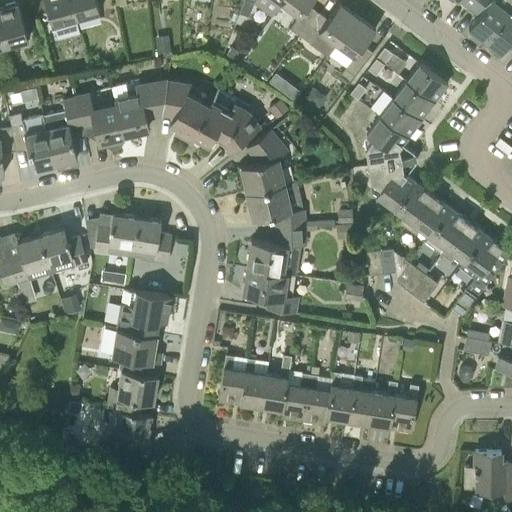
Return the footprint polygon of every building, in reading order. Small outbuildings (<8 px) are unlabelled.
[(45,0),(52,25),(79,19),(73,0),(45,0)] [(73,0),(79,19),(100,13),(96,0),(73,0)] [(284,2),(284,0),(243,0),(239,12),(248,16),(254,2),(272,15),(283,1),(284,2)] [(320,10),(309,2),(310,0),(284,0),(284,2),(298,12),(289,25),(302,34),(320,10)] [(483,38),(511,0),(470,0),(466,5),(478,14),(468,26),(483,38)] [(511,0),(483,38),(501,51),(507,43),(511,47),(511,0)] [(318,29),(337,43),(338,42),(338,43),(359,16),(339,1),(328,16),(320,10),(302,34),(310,40),(318,29)] [(0,30),(5,48),(29,42),(18,3),(0,8),(0,30)] [(350,82),(355,76),(372,52),(363,45),(375,28),(359,16),(338,43),(354,55),(345,68),(340,75),(350,82)] [(171,49),(169,33),(155,35),(158,56),(170,55),(169,49),(171,49)] [(226,54),(237,60),(242,51),(231,45),(226,54)] [(385,62),(392,52),(384,46),(376,56),(385,62)] [(375,73),(385,62),(376,56),(367,67),(375,73)] [(407,79),(435,99),(447,82),(420,61),(407,79)] [(275,71),(269,80),(276,86),(281,80),(280,75),(275,71)] [(147,116),(160,113),(166,77),(138,84),(140,92),(114,98),(115,103),(122,136),(124,135),(123,132),(149,126),(147,116)] [(176,128),(191,137),(209,105),(187,93),(189,82),(166,77),(160,113),(163,112),(172,114),(172,117),(179,121),(176,128)] [(421,118),(435,99),(407,79),(393,97),(421,118)] [(358,98),(366,87),(358,81),(350,92),(358,98)] [(122,136),(115,103),(93,106),(90,93),(75,95),(81,126),(93,123),(98,141),(105,140),(105,143),(111,147),(119,145),(123,139),(122,136)] [(70,128),(81,126),(75,95),(64,97),(66,108),(45,113),(55,162),(75,157),(75,158),(77,157),(70,128)] [(268,107),(276,117),(289,107),(281,96),(268,107)] [(407,136),(421,118),(393,97),(380,115),(407,136)] [(233,102),(229,111),(211,102),(209,105),(191,137),(193,134),(208,142),(212,135),(222,140),(228,148),(259,124),(246,109),(233,102)] [(55,162),(45,113),(44,113),(43,112),(22,117),(21,110),(8,113),(11,125),(10,125),(15,151),(28,148),(33,168),(35,167),(55,162)] [(399,147),(407,136),(380,115),(365,134),(371,138),(364,148),(371,180),(383,188),(379,193),(393,204),(413,178),(402,170),(405,167),(409,170),(416,161),(413,159),(415,158),(415,154),(412,155),(414,152),(405,145),(402,150),(399,147)] [(0,126),(0,130),(1,136),(0,136),(0,172),(2,173),(4,173),(2,153),(15,151),(10,125),(0,126)] [(283,183),(283,182),(279,154),(286,147),(270,128),(246,146),(257,160),(241,164),(247,191),(283,183)] [(408,225),(431,191),(413,178),(393,204),(404,213),(400,219),(408,225)] [(276,212),(276,226),(304,225),(303,209),(297,179),(283,182),(283,183),(247,191),(253,218),(276,212)] [(417,231),(419,228),(427,234),(448,204),(431,191),(408,225),(417,231)] [(440,251),(442,249),(464,217),(448,204),(427,234),(428,235),(425,240),(440,251)] [(352,207),(338,207),(338,222),(352,222),(352,207)] [(129,254),(135,215),(112,211),(111,224),(98,222),(94,249),(129,254)] [(129,254),(155,258),(168,260),(172,233),(159,231),(161,218),(135,215),(129,254)] [(455,249),(464,255),(482,230),(464,217),(442,249),(440,251),(448,258),(455,249)] [(336,222),(337,237),(352,236),(352,222),(338,222),(336,222)] [(74,266),(88,261),(80,234),(68,238),(64,225),(38,233),(47,263),(71,256),(74,266)] [(247,266),(295,273),(300,244),(304,244),(304,225),(276,226),(277,242),(251,238),(247,266)] [(502,245),(482,230),(464,255),(466,256),(459,266),(477,279),(502,245)] [(25,270),(47,263),(38,233),(17,239),(20,252),(7,256),(15,283),(28,279),(25,270)] [(175,254),(186,256),(188,243),(177,242),(175,254)] [(396,277),(408,260),(393,249),(393,247),(382,248),(384,272),(395,270),(396,274),(396,277)] [(362,275),(384,272),(382,248),(359,251),(362,275)] [(0,269),(5,286),(15,283),(7,256),(0,257),(0,269)] [(411,292),(425,273),(408,260),(396,277),(397,281),(411,292)] [(415,265),(425,273),(428,268),(418,260),(415,265)] [(293,293),(295,273),(247,266),(243,292),(269,296),(267,307),(295,312),(297,294),(293,293)] [(116,271),(114,283),(124,285),(125,273),(116,271)] [(423,301),(438,282),(425,273),(411,292),(423,301)] [(511,306),(511,275),(509,275),(503,305),(511,306)] [(362,295),(363,282),(361,282),(347,280),(345,297),(364,299),(364,295),(362,295)] [(29,282),(16,285),(18,292),(31,289),(29,282)] [(124,287),(122,302),(117,326),(156,333),(160,312),(168,313),(171,294),(124,287)] [(462,315),(477,296),(465,287),(451,307),(462,315)] [(511,321),(510,330),(504,328),(500,342),(511,344),(511,321)] [(161,351),(154,349),(156,333),(117,326),(113,349),(113,355),(120,355),(118,365),(122,366),(158,372),(161,351)] [(347,340),(357,341),(359,331),(348,329),(347,340)] [(463,347),(463,349),(488,354),(491,341),(466,335),(465,337),(466,337),(464,347),(463,347)] [(402,349),(412,351),(413,340),(404,338),(402,349)] [(232,365),(234,354),(226,352),(218,398),(239,401),(245,367),(232,365)] [(288,368),(289,368),(292,354),(283,353),(281,362),(280,373),(266,371),(261,404),(282,408),(288,368)] [(261,404),(266,371),(253,369),(255,358),(247,356),(245,367),(239,401),(261,404)] [(511,359),(498,357),(495,369),(511,371),(511,359)] [(153,401),(158,372),(122,366),(119,386),(111,384),(108,405),(117,407),(138,410),(140,399),(153,401)] [(289,369),(289,368),(288,368),(282,408),(281,414),(303,417),(310,372),(289,369)] [(340,378),(341,372),(332,370),(331,376),(325,415),(347,418),(353,380),(340,378)] [(331,376),(310,372),(303,417),(324,421),(325,415),(331,376)] [(368,422),(374,388),(360,386),(362,375),(354,374),(353,380),(347,418),(368,422)] [(395,392),(397,381),(389,379),(387,390),(374,388),(368,422),(390,425),(395,392)] [(69,398),(78,399),(79,396),(81,383),(71,382),(70,394),(69,398)] [(395,392),(390,425),(411,429),(418,384),(410,382),(408,394),(395,392)] [(68,410),(78,412),(81,402),(69,400),(68,410)] [(145,411),(138,410),(117,407),(112,435),(102,432),(100,446),(126,450),(128,437),(147,440),(151,413),(144,411),(145,411)] [(499,497),(511,496),(511,460),(501,460),(501,449),(474,449),(474,466),(461,466),(461,487),(476,487),(476,488),(499,488),(499,497)]
